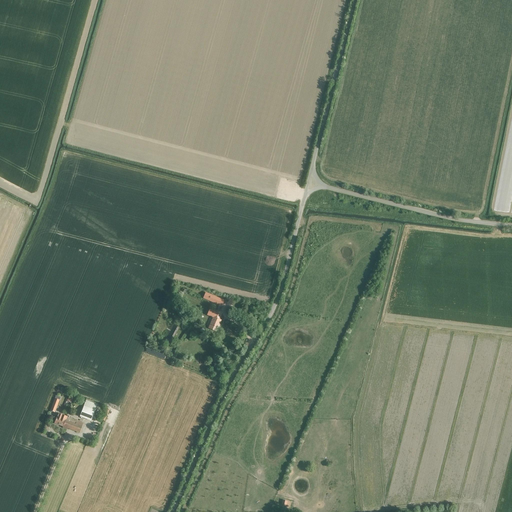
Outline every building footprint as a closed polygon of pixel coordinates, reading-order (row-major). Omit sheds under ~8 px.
[(205,293),(203,298),(210,301),(215,303),(221,306),(224,301),(205,293)] [(209,310),(207,315),(213,318),(208,329),(215,332),(217,329),(219,324),(220,320),(219,320),(221,314),(215,311),(215,312),(209,310)] [(91,421),(97,405),(86,400),(79,417),(91,421)] [(62,419),(63,415),(58,413),(54,423),(63,427),(63,426),(65,422),(61,420),(62,419)] [(63,426),(63,427),(62,428),(66,429),(67,428),(79,433),(83,423),(63,415),(62,419),(61,420),(65,422),(63,426)]
